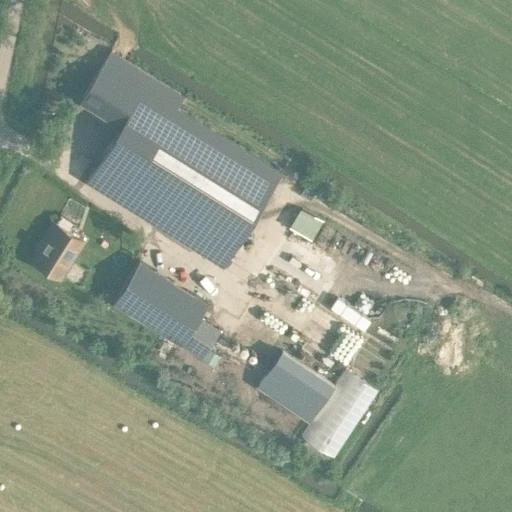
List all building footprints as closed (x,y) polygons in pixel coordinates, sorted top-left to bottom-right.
[(122,124),(90,175),(226,260),(279,175),(168,107),(176,93),(106,49),(74,94),(122,124)] [(289,226),(312,238),(324,216),(301,204),(289,226)] [(31,260),(60,278),(83,241),(53,221),(38,245),(40,246),(31,260)] [(109,298),(197,353),(217,328),(197,314),(205,300),(135,257),(109,298)] [(243,332),(253,328),(245,308),(235,312),(243,332)] [(255,381),(306,417),(330,380),(281,346),(255,381)] [(336,454),(378,385),(345,365),(303,434),(336,454)]
